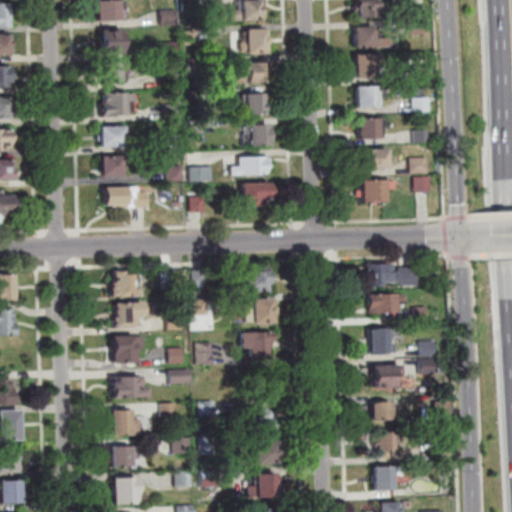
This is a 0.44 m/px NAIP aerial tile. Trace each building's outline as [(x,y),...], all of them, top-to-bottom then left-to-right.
[(90,0),(119,0),(119,17),(90,17),(90,0)] [(182,0),(199,0),(199,14),(182,14),(182,0)] [(233,0),(257,0),(258,19),(233,19),(233,0)] [(369,0),(369,17),(347,17),(347,0),(369,0)] [(156,7),(172,7),(172,23),(156,23),(156,7)] [(422,19),(423,34),(407,35),(406,19),(422,19)] [(237,27),(259,27),(259,52),(237,52),(237,27)] [(368,27),(368,48),(347,48),(347,27),(368,27)] [(199,45),(185,45),(185,30),(199,30),(199,45)] [(8,33),(0,32),(0,52),(8,53),(8,33)] [(118,32),(118,51),(92,51),(92,32),(118,32)] [(172,40),(173,55),(157,56),(157,40),(172,40)] [(376,54),(375,75),(346,74),(347,54),(376,54)] [(122,61),(122,81),(94,81),(94,61),(122,61)] [(259,61),(259,81),(230,81),(230,61),(259,61)] [(426,66),(426,80),(409,81),(409,66),(426,66)] [(378,82),(378,107),(348,108),(347,83),(378,82)] [(119,91),(119,114),(91,114),(91,91),(119,91)] [(235,93),(258,93),(258,110),(235,110),(235,93)] [(426,98),(427,112),(409,113),(409,98),(426,98)] [(162,102),(178,101),(178,121),(163,122),(162,102)] [(378,117),(378,135),(349,135),(349,117),(378,117)] [(199,132),(183,132),(183,119),(199,119),(199,132)] [(261,121),(261,142),(237,143),(236,122),(261,121)] [(117,124),(118,144),(91,145),(90,126),(117,124)] [(0,149),(8,149),(8,128),(0,127),(0,149)] [(426,130),(426,144),(411,144),(411,130),(426,130)] [(175,134),(175,150),(159,150),(159,134),(175,134)] [(380,146),(380,164),(354,164),(354,146),(380,146)] [(116,152),(116,176),(92,176),(92,152),(116,152)] [(231,155),(260,153),(262,171),(232,173),(231,155)] [(0,156),(7,156),(8,177),(0,177),(0,156)] [(424,158),(424,174),(407,174),(407,158),(424,158)] [(207,159),(207,177),(184,177),(184,159),(207,159)] [(178,164),(178,182),(163,182),(163,164),(178,164)] [(351,177),(379,178),(378,200),(351,200),(351,177)] [(427,177),(428,193),(412,193),(411,177),(427,177)] [(262,182),(262,204),(234,204),(234,182),(262,182)] [(95,185),(125,185),(125,204),(95,204),(95,185)] [(142,189),(142,204),(125,204),(125,189),(142,189)] [(0,194),(13,193),(15,213),(0,213),(0,194)] [(198,193),(198,211),(185,211),(185,193),(198,193)] [(382,262),(382,279),(357,280),(357,263),(382,262)] [(238,291),(266,291),(266,267),(238,267),(238,291)] [(414,267),(415,286),(396,287),(396,282),(395,272),(395,268),(414,267)] [(107,295),(131,295),(131,273),(107,273),(107,295)] [(0,276),(14,276),(14,302),(0,302),(0,276)] [(360,291),(397,290),(398,309),(361,311),(360,291)] [(241,322),(268,322),(268,298),(241,298),(241,322)] [(206,299),(207,315),(193,315),(192,300),(206,299)] [(108,302),(108,326),(135,326),(135,302),(108,302)] [(410,308),(423,307),(423,322),(410,322),(410,308)] [(15,337),(0,337),(0,311),(14,311),(15,337)] [(167,313),(181,313),(181,330),(167,330),(167,313)] [(392,325),(392,350),(359,349),(359,324),(392,325)] [(244,356),(267,356),(267,330),(235,330),(235,351),(244,351),(244,356)] [(138,334),(107,334),(107,361),(129,361),(129,346),(138,346),(138,334)] [(431,341),(432,356),(416,357),(416,342),(431,341)] [(195,344),(211,343),(212,364),(196,365),(195,344)] [(168,349),(182,348),(182,363),(168,363),(168,349)] [(430,359),(430,375),(416,375),(415,360),(430,359)] [(390,362),(389,385),(359,384),(359,361),(390,362)] [(168,370),(189,369),(190,383),(169,384),(168,370)] [(107,396),(143,396),(143,375),(107,375),(107,396)] [(0,380),(11,380),(11,390),(16,390),(17,404),(0,404),(0,380)] [(198,402),(213,401),(214,416),(198,417),(198,402)] [(385,401),(386,418),(360,419),(360,402),(385,401)] [(161,404),(174,403),(175,416),(162,417),(161,404)] [(270,427),(270,406),(245,406),(245,427),(270,427)] [(107,408),(107,433),(135,433),(135,408),(107,408)] [(20,442),(0,442),(0,412),(19,412),(20,442)] [(390,432),(389,451),(363,450),(363,431),(390,432)] [(198,437),(214,437),(214,455),(199,456),(198,437)] [(173,439),(190,438),(190,454),(174,455),(173,439)] [(272,439),(245,439),(245,462),(272,462),(272,439)] [(447,444),(447,461),(432,461),(432,444),(447,444)] [(135,466),(135,445),(107,445),(107,466),(135,466)] [(16,475),(0,475),(0,447),(15,447),(16,475)] [(389,463),(389,488),(363,489),(363,464),(389,463)] [(200,470),(217,469),(218,487),(201,488),(200,470)] [(175,472),(193,472),(193,487),(176,487),(175,472)] [(109,477),(110,503),(137,502),(136,476),(109,477)] [(276,499),(256,500),(255,477),(275,476),(276,499)] [(0,506),(0,482),(21,482),(21,505),(0,506)] [(388,500),(388,511),(367,511),(367,501),(388,500)]
